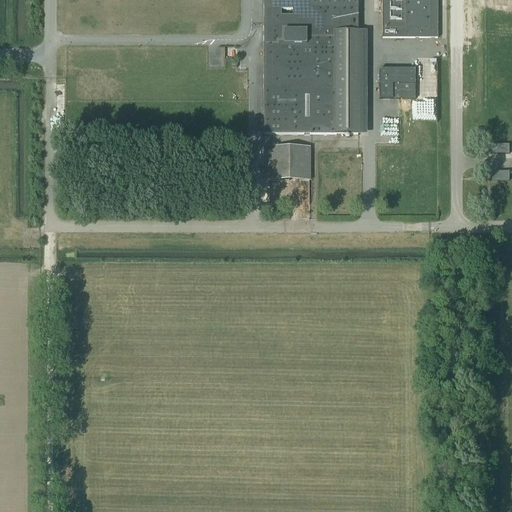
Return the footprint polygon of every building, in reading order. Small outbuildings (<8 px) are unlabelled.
[(358,32),(357,0),(382,0),(382,39),(437,39),(437,0),(263,0),(264,25),(264,31),(264,135),(264,136),(310,136),(335,136),(335,76),(335,32),(358,32)] [(379,100),(400,100),(415,100),(415,70),(379,70),(379,100)] [(358,78),(339,78),(339,90),(358,90),(358,78)] [(491,155),(492,155),(508,155),(509,155),(509,146),(491,146),(491,155)] [(269,147),(269,182),(310,182),(310,148),(269,147)] [(491,182),(509,182),(509,172),(508,172),(508,173),(492,173),(492,172),(491,172),(491,182)]
